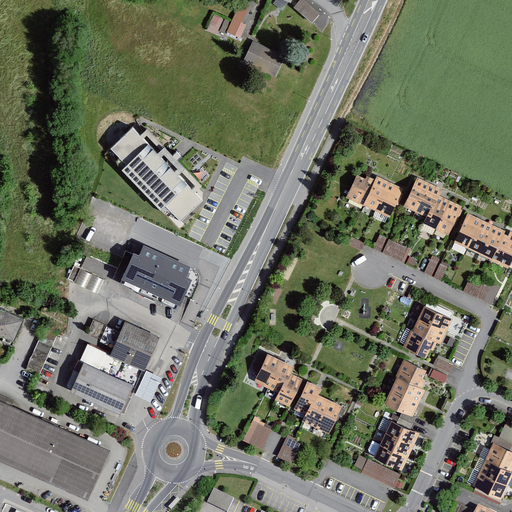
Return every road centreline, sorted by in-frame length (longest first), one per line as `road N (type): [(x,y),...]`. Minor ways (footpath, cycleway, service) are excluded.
road 1 (track): [(289,183),(306,191),(402,0)]
road 2 (primary): [(294,172),(381,0)]
road 3 (primary): [(294,172),(372,0)]
road 4 (primary): [(364,0),(294,172)]
road 5 (primary): [(248,265),(212,319),(170,427)]
road 6 (primary): [(191,436),(248,265)]
